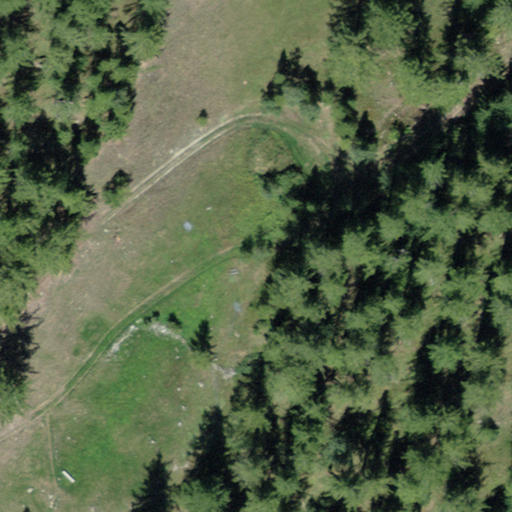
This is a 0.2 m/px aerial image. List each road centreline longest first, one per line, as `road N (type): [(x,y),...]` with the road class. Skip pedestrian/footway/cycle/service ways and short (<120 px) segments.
road 1 (track): [(380,181),(345,179),(302,138),(264,118),(231,122),(133,193),(0,319)]
road 2 (track): [(380,181),(269,253),(197,263),(126,312),(85,368),(42,408)]
road 3 (track): [(511,94),(380,181)]
